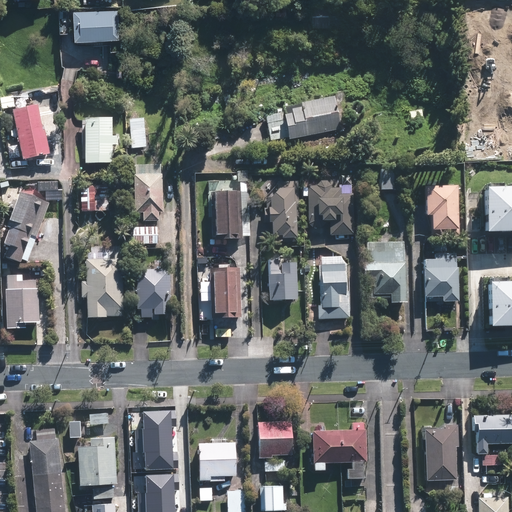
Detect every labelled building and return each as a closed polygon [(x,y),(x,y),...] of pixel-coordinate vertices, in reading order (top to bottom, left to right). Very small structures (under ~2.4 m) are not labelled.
[(73,40),(120,38),(119,8),(72,10),(73,40)] [(328,9),(328,8),(311,8),(311,28),(329,28),(328,26),(342,26),(342,9),(328,9)] [(13,108),(10,96),(0,98),(0,105),(2,111),(13,108)] [(283,117),(288,140),(340,129),(333,98),(299,105),(300,109),(290,111),(291,115),(283,117)] [(12,112),(23,160),(50,153),(44,131),(42,131),(36,106),(12,112)] [(422,122),(421,109),(408,111),(410,124),(422,122)] [(286,137),(281,113),(265,117),(270,141),(286,137)] [(113,137),(113,119),(86,120),(87,163),(114,163),(114,145),(119,145),(119,136),(113,137)] [(129,119),(131,148),(145,146),(144,119),(129,119)] [(336,139),(318,142),(320,153),(337,151),(336,139)] [(161,174),(160,165),(134,166),(134,175),(133,175),(134,212),(142,211),(143,221),(158,221),(158,211),(163,211),(161,174)] [(403,170),(379,169),(379,189),(403,189),(403,170)] [(296,239),(295,216),(298,216),(297,179),(275,180),(276,188),(268,196),(268,207),(265,207),(266,222),(269,222),(270,240),(296,239)] [(308,185),(308,223),(314,227),(321,227),(325,223),(325,221),(330,220),(330,233),(354,233),(354,192),(341,192),(341,187),(331,187),(331,184),(327,180),(321,181),(317,185),(308,185)] [(511,183),(488,184),(488,232),(511,232),(511,183)] [(81,210),(108,210),(107,185),(81,185),(81,210)] [(432,230),(460,229),(459,185),(426,186),(426,211),(431,211),(432,230)] [(212,239),(243,238),(243,234),(250,234),(249,190),(241,191),(211,192),(212,239)] [(36,238),(50,202),(19,191),(6,226),(9,227),(3,244),(9,246),(5,257),(20,263),(30,236),(36,238)] [(133,225),(133,243),(158,243),(157,224),(133,225)] [(405,263),(404,242),(367,243),(368,264),(362,264),(363,280),(372,280),(373,295),(391,295),(391,304),(406,303),(406,264),(405,263)] [(123,311),(122,258),(84,260),(85,281),(80,281),(81,298),(85,298),(86,318),(106,318),(106,317),(122,316),(122,311),(123,311)] [(297,299),(296,262),(280,263),(281,269),(278,269),(278,258),(268,258),(269,274),(268,274),(269,300),(297,299)] [(455,269),(454,260),(422,260),(422,269),(421,269),(422,297),(440,297),(440,302),(456,302),(456,268),(455,269)] [(346,291),(345,263),(321,264),(322,292),(321,292),(321,304),(318,305),(318,318),(350,317),(349,291),(346,291)] [(209,268),(211,317),(242,316),(240,267),(209,268)] [(170,270),(135,271),(136,310),(140,310),(140,318),(151,318),(151,320),(159,320),(159,315),(171,315),(170,270)] [(39,323),(38,289),(37,289),(37,281),(18,281),(17,275),(6,276),(6,290),(5,290),(7,329),(25,329),(25,323),(39,323)] [(511,281),(492,281),(493,325),(511,324),(511,281)] [(175,410),(143,412),(144,430),(135,430),(136,453),(133,453),(134,470),(178,468),(177,452),(173,452),(172,426),(176,426),(175,410)] [(90,423),(109,422),(108,412),(90,413),(90,423)] [(511,413),(471,414),(471,431),(474,431),(474,452),(485,452),(485,443),(511,442),(511,413)] [(257,420),(259,456),(272,456),(272,453),(292,453),(291,419),(257,420)] [(84,420),(74,420),(74,436),(84,436),(84,420)] [(342,445),(342,461),(352,460),(353,468),(348,467),(348,477),(352,477),(352,486),(365,485),(364,460),(366,460),(366,429),(364,429),(364,421),(353,422),(353,429),(341,429),(341,439),(342,440),(342,441),(341,442),(341,444),(342,445)] [(454,478),(453,446),(457,445),(457,423),(443,424),(443,428),(422,428),(424,479),(454,478)] [(36,511),(64,511),(57,437),(56,437),(55,428),(36,430),(37,439),(29,440),(36,511)] [(325,461),(342,461),(342,445),(341,444),(341,442),(342,441),(342,440),(341,439),(341,429),(312,429),(313,461),(314,461),(315,469),(325,468),(325,461)] [(116,482),(114,436),(90,437),(90,444),(78,445),(79,483),(116,482)] [(235,474),(235,441),(198,442),(199,479),(211,479),(211,475),(235,474)] [(498,455),(480,454),(480,464),(498,464),(498,455)] [(266,470),(286,470),(286,460),(265,460),(266,470)] [(178,474),(146,475),(147,494),(138,494),(139,511),(175,511),(175,490),(179,490),(178,474)] [(261,510),(283,510),(283,485),(261,485),(261,510)] [(114,497),(113,486),(93,487),(93,498),(114,497)] [(212,499),(212,486),(200,487),(201,500),(212,499)] [(228,511),(246,511),(245,487),(227,489),(228,511)] [(190,491),(178,491),(178,507),(190,507),(190,491)] [(506,511),(506,496),(476,497),(476,511),(506,511)] [(115,511),(115,502),(91,504),(91,511),(115,511)]
